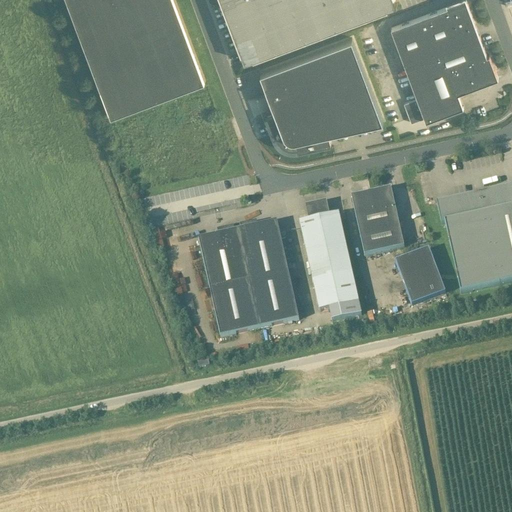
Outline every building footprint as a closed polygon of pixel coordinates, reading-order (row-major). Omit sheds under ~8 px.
[(205,81),(175,0),(68,0),(112,116),(205,81)] [(221,0),(245,62),(397,5),(395,0),(221,0)] [(426,122),(464,108),(458,94),(498,79),(490,55),(487,56),(466,0),(391,28),(421,108),(419,109),(416,99),(404,104),(411,123),(423,118),(421,114),(423,113),(426,122)] [(383,122),(352,39),(261,73),(276,114),(266,117),(274,139),(277,138),(278,139),(278,141),(280,142),(281,144),(282,145),(284,146),(285,147),(287,148),(288,148),(289,149),(290,149),(292,149),(293,149),(295,149),(297,149),(298,149),(299,152),(331,145),(329,134),(383,122)] [(461,296),(511,284),(511,187),(437,205),(442,227),(446,226),(461,296)] [(365,258),(385,254),(405,249),(391,190),(378,193),(376,189),(371,191),(372,194),(352,199),(365,258)] [(362,318),(359,305),(339,216),(329,218),(326,205),(307,209),(310,223),(300,225),(320,314),(330,312),(333,324),(362,318)] [(221,340),(260,331),(300,322),(278,224),(258,228),(257,224),(241,228),(241,229),(235,231),(234,230),(218,233),(219,237),(199,241),(221,340)] [(411,307),(445,295),(429,250),(395,262),(411,307)]
